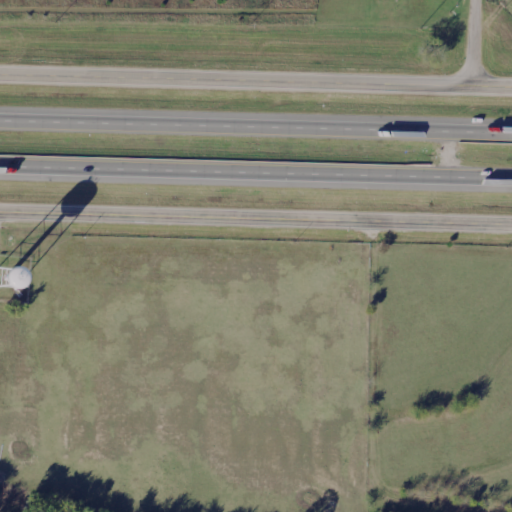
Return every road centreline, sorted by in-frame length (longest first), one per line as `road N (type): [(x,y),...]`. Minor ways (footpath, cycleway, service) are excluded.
road 1 (tertiary): [(511,89),(0,73)]
road 2 (tertiary): [(0,213),(511,226)]
road 3 (motorway): [(511,135),(0,122)]
road 4 (motorway): [(0,168),(511,181)]
road 5 (track): [(372,223),(375,483),(386,497),(484,511)]
